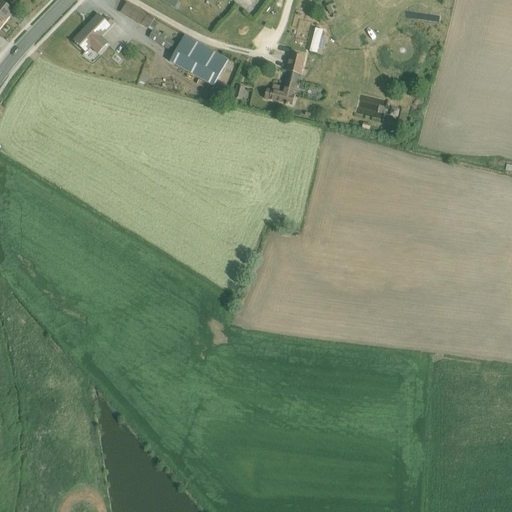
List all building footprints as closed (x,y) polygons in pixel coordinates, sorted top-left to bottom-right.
[(0,0),(0,28),(3,25),(2,24),(9,16),(9,17),(14,11),(0,0)] [(173,0),(162,0),(161,1),(174,10),(175,9),(177,10),(180,5),(178,4),(178,3),(173,0)] [(127,4),(121,13),(141,26),(142,25),(152,32),(158,23),(154,21),(155,20),(127,4)] [(99,15),(73,42),(76,44),(75,45),(78,47),(78,46),(86,54),(91,49),(98,55),(109,44),(102,38),(115,24),(108,18),(105,21),(99,15)] [(271,30),(273,25),(263,21),(261,26),(271,30)] [(154,30),(149,39),(171,52),(176,43),(154,30)] [(184,36),(170,63),(214,87),(229,60),(184,36)] [(267,90),(264,100),(293,107),(295,97),(293,96),(294,93),(296,93),(298,86),(296,86),(298,78),(299,75),(301,75),(305,57),(290,54),(286,71),(287,72),(286,76),(282,93),(279,92),(280,87),(273,85),(272,91),(267,90)] [(237,86),(234,99),(242,101),(245,88),(237,86)] [(392,108),(390,116),(397,118),(399,110),(392,108)] [(363,123),(362,130),(369,132),(371,125),(363,123)]
